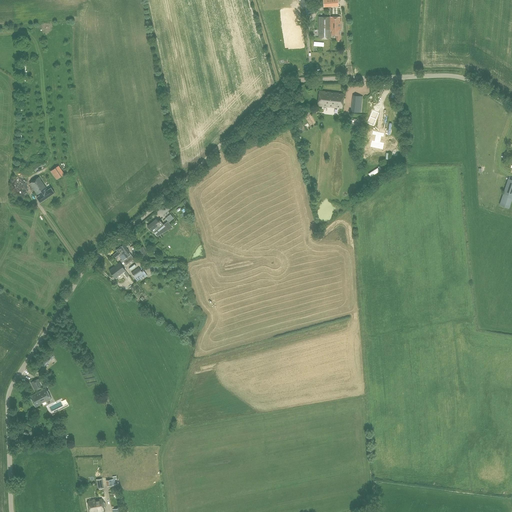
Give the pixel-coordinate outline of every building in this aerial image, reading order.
[(319,39),(330,39),(330,31),(330,30),(331,30),(331,35),(336,35),(336,41),(340,41),(340,17),(319,17),(319,39)] [(340,109),(342,109),(344,93),(319,90),(317,106),(322,107),(340,109)] [(352,95),(351,112),(361,113),(363,96),(352,95)] [(379,113),(373,110),(367,123),(374,126),(379,113)] [(384,133),(373,131),(372,134),(376,135),(374,141),(372,140),(370,147),(383,149),(384,143),(380,142),(381,136),(383,137),(384,133)] [(51,171),(57,179),(64,174),(58,165),(51,171)] [(40,171),(45,179),(51,175),(47,168),(40,171)] [(511,177),(509,176),(499,205),(509,208),(511,198),(511,177)] [(47,190),(39,177),(29,183),(38,196),(36,197),(39,203),(54,193),(51,187),(47,190)] [(164,226),(161,222),(159,220),(158,221),(156,218),(147,226),(154,234),(164,226)] [(120,246),(116,249),(118,252),(114,255),(116,258),(119,256),(122,261),(128,257),(126,254),(129,252),(124,244),(120,246)] [(143,247),(137,249),(141,258),(147,256),(143,247)] [(115,277),(125,270),(120,263),(109,270),(115,277)] [(134,277),(142,272),(139,267),(131,273),(134,277)] [(43,386),(39,378),(31,382),(35,390),(43,386)] [(46,388),(30,396),(35,407),(42,403),(45,401),(45,402),(51,399),(46,388)] [(95,508),(93,508),(93,511),(94,511),(104,511),(103,508),(105,507),(106,506),(105,503),(104,502),(102,502),(102,499),(96,500),(97,505),(95,506),(95,508)] [(93,500),(88,501),(89,511),(93,511),(93,508),(95,508),(95,506),(97,505),(96,500),(93,500)]
